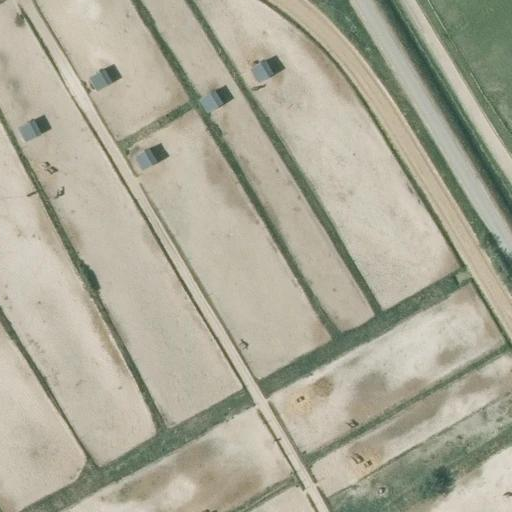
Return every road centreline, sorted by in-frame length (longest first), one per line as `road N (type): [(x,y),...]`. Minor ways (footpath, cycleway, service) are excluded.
road 1 (track): [(26,0),(257,392),(480,268)]
road 2 (track): [(289,0),(351,55),(511,320)]
road 3 (track): [(47,511),(257,392),(327,511)]
road 4 (unclassified): [(511,260),(357,0)]
road 5 (track): [(511,151),(422,0)]
